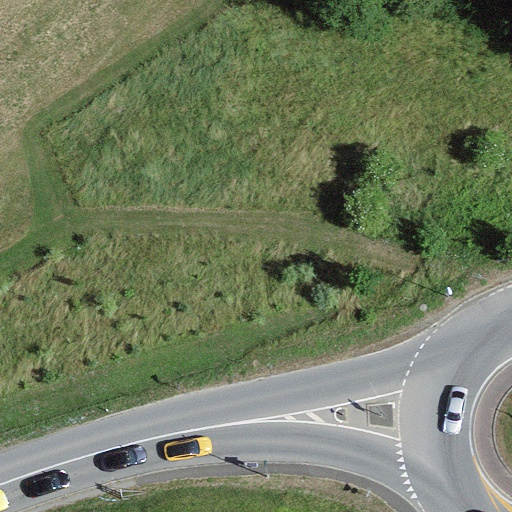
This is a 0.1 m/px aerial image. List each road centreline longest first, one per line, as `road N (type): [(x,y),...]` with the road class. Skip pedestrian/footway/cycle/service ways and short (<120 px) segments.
road 1 (tertiary): [(460,359),(73,465)]
road 2 (tertiary): [(73,465),(239,448),(448,485)]
road 3 (secondary): [(460,359),(436,421),(448,485)]
